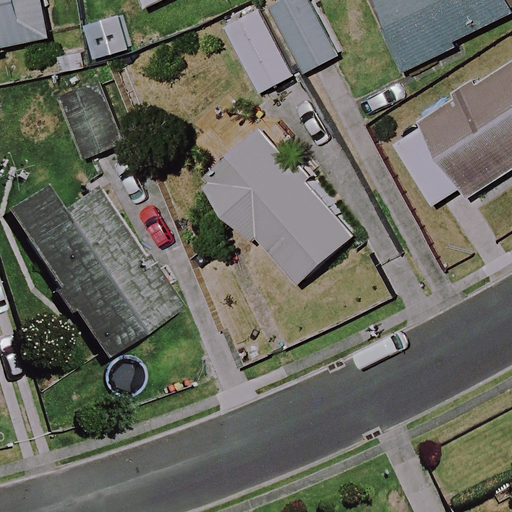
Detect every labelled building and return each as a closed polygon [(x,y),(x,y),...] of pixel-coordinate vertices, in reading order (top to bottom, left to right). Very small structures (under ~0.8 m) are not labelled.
[(48,0),(0,0),(0,55),(12,53),(10,44),(56,33),(48,0)] [(136,0),(140,8),(158,0),(136,0)] [(511,0),(372,0),(412,70),(415,76),(466,48),(463,42),(511,14),(511,0)] [(296,75),(261,6),(225,24),(260,94),(296,75)] [(511,172),(511,68),(396,143),(436,205),(465,187),(472,198),(511,172)] [(134,140),(116,89),(70,105),(87,156),(134,140)] [(209,182),(261,236),(265,231),(310,278),(358,232),(263,131),(209,182)] [(169,312),(88,189),(53,212),(38,190),(3,213),(99,358),(169,312)]
